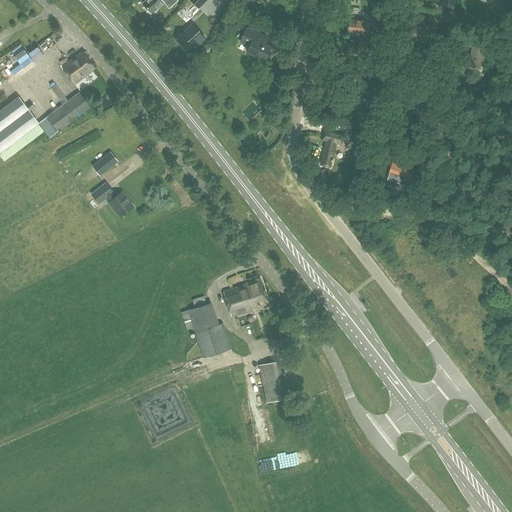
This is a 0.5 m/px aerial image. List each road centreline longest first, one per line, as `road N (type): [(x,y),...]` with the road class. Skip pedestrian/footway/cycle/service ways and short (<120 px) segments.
road 1 (unclassified): [(375,440),(317,334),(95,54),(41,0)]
road 2 (unclassified): [(457,378),(298,173),(292,147),(308,0)]
road 3 (primary): [(421,405),(239,181)]
road 4 (primary): [(239,181),(410,413)]
road 5 (primary): [(239,181),(88,0)]
road 6 (track): [(511,286),(432,222),(361,205),(327,213)]
road 7 (primary): [(503,511),(421,405)]
road 8 (primary): [(410,413),(488,511)]
